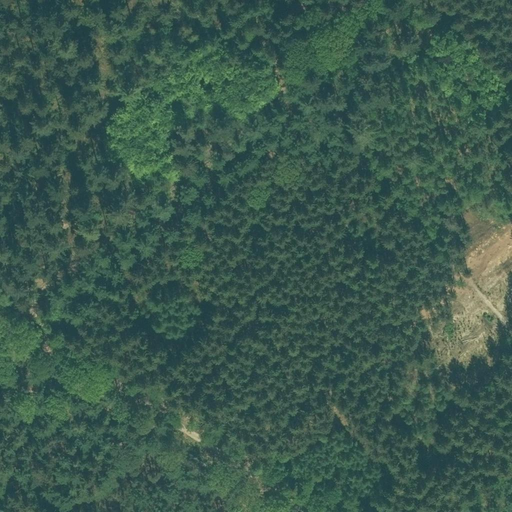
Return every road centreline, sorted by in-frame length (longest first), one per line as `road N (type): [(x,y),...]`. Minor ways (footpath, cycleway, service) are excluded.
road 1 (track): [(246,511),(264,447),(469,283),(511,223)]
road 2 (track): [(285,77),(18,318)]
road 3 (track): [(18,318),(308,511)]
road 4 (track): [(174,0),(285,77)]
